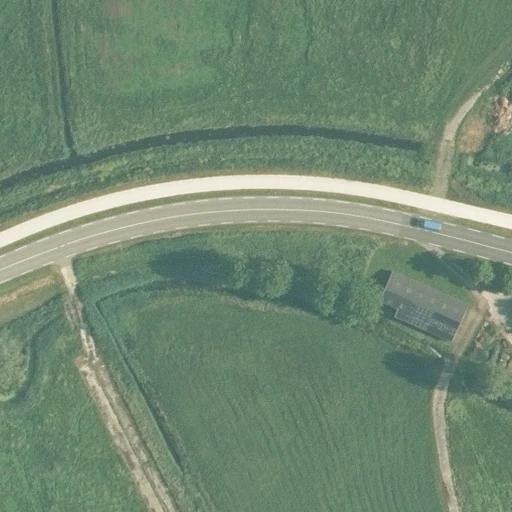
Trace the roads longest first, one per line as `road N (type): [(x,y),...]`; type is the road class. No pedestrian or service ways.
road 1 (secondary): [(0,261),(95,224),(235,200),(339,204),(511,243)]
road 2 (track): [(511,48),(452,110),(429,222)]
road 3 (track): [(447,361),(438,415),(456,511)]
